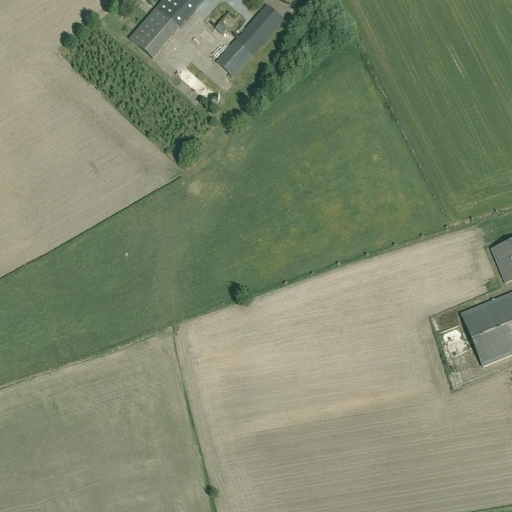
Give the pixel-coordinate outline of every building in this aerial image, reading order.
[(164,0),(156,10),(129,41),(153,61),(179,30),(205,0),(164,0)] [(229,38),(239,30),(235,25),(236,24),(234,21),(241,15),(233,6),(215,21),(229,38)] [(267,8),(236,42),(217,64),(232,77),(251,56),(282,21),(267,8)] [(505,285),(511,282),(511,242),(491,251),(505,285)] [(511,294),(461,316),(483,369),(511,356),(511,294)] [(443,330),(446,341),(466,334),(462,324),(443,330)]
